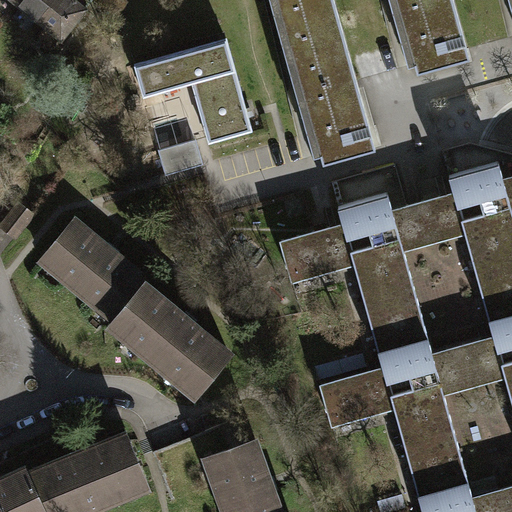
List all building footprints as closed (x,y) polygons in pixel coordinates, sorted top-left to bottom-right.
[(20,0),(16,5),(36,20),(51,0),(20,0)] [(51,0),(36,20),(61,39),(86,7),(77,0),(51,0)] [(127,2),(124,0),(97,0),(117,15),(127,2)] [(278,0),(310,113),(303,115),(314,154),(322,152),(324,160),(375,146),(334,0),(278,0)] [(397,0),(404,22),(396,24),(407,64),(415,61),(418,70),(469,55),(453,0),(397,0)] [(204,142),(248,131),(223,39),(130,64),(139,96),(188,82),(204,142)] [(194,140),(159,149),(165,171),(200,162),(194,140)] [(466,247),(511,233),(511,211),(500,173),(494,152),(441,168),(447,189),(451,202),(457,200),(468,197),(476,194),(481,209),(472,211),(462,215),(459,216),(463,231),(466,247)] [(511,169),(500,173),(511,211),(511,169)] [(350,260),(354,276),(402,263),(401,256),(398,247),(386,204),(381,186),(332,200),(335,213),(337,219),(341,233),(345,232),(351,230),(362,227),(367,242),(355,245),(350,247),(347,248),(350,260)] [(447,189),(421,196),(432,239),(463,231),(459,216),(462,215),(457,200),(451,202),(447,189)] [(421,196),(386,204),(398,247),(432,239),(421,196)] [(19,201),(0,224),(0,225),(15,238),(34,214),(19,201)] [(291,278),(350,260),(347,248),(350,247),(348,242),(345,232),(341,233),(337,219),(326,222),(314,226),(276,237),(289,278),(291,278)] [(115,319),(144,283),(146,280),(75,220),(43,258),(115,319)] [(485,313),(511,305),(511,233),(466,247),(470,262),(481,301),(485,313)] [(371,335),(374,344),(423,330),(402,263),(354,276),(360,293),(371,335)] [(229,352),(144,283),(115,319),(111,323),(196,392),(229,352)] [(508,390),(511,388),(511,305),(485,313),(488,332),(492,345),(507,341),(511,339),(511,357),(500,361),(503,374),(508,390)] [(391,407),(395,422),(445,408),(441,394),(429,350),(423,330),(374,344),(372,345),(377,364),(381,377),(386,376),(397,373),(405,370),(409,384),(401,387),(386,391),(391,407)] [(484,334),(461,341),(473,383),(503,374),(500,361),(492,345),(488,332),(484,334)] [(461,341),(429,350),(441,394),(473,383),(461,341)] [(328,424),(391,407),(386,391),(386,376),(381,377),(377,364),(316,381),(328,424)] [(411,480),(413,490),(464,476),(445,408),(395,422),(400,440),(411,480)] [(207,456),(249,440),(240,417),(153,450),(165,482),(210,464),(207,456)] [(126,433),(27,472),(44,511),(73,511),(147,482),(126,433)] [(226,511),(279,511),(255,439),(249,440),(207,456),(210,464),(226,511)] [(0,511),(44,511),(27,472),(24,467),(0,477),(0,511)] [(474,511),(469,493),(464,476),(413,490),(419,511),(474,511)] [(511,511),(511,481),(502,485),(509,511),(511,511)] [(509,511),(502,485),(469,493),(474,511),(509,511)]
